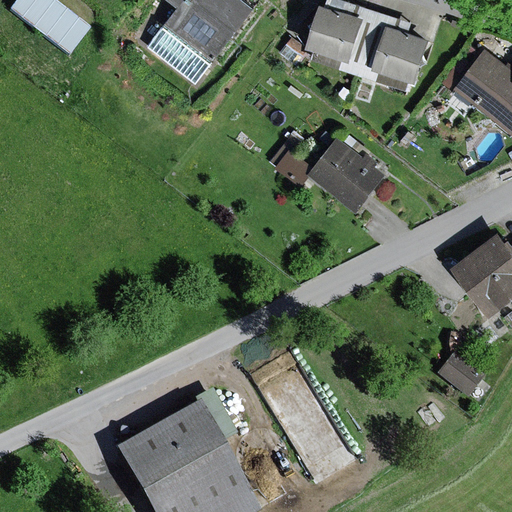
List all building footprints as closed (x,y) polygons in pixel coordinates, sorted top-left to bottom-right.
[(92,26),(57,0),(18,0),(11,9),(70,54),(92,26)] [(172,0),(180,5),(149,46),(198,83),(257,5),(250,0),(172,0)] [(329,1),(326,0),(312,44),(317,46),(355,58),(369,14),(329,1)] [(415,19),(357,0),(329,0),(329,1),(369,14),(355,58),(317,46),(313,56),(411,89),(415,77),(377,64),(392,20),(413,27),(415,19)] [(413,27),(392,20),(377,64),(415,77),(420,79),(435,35),(413,27)] [(511,65),(488,47),(458,86),(511,127),(511,65)] [(393,170),(341,130),(316,163),(293,145),(278,165),(303,184),(312,172),(362,210),(393,170)] [(511,236),(503,227),(457,262),(495,312),(511,298),(511,236)] [(460,350),(460,333),(450,333),(450,350),(460,350)] [(296,350),(262,367),(317,473),(350,456),(296,350)] [(455,352),(438,374),(469,397),(486,375),(455,352)] [(198,401),(116,445),(152,511),(260,511),(265,510),(226,438),(238,432),(214,388),(196,398),(198,401)]
